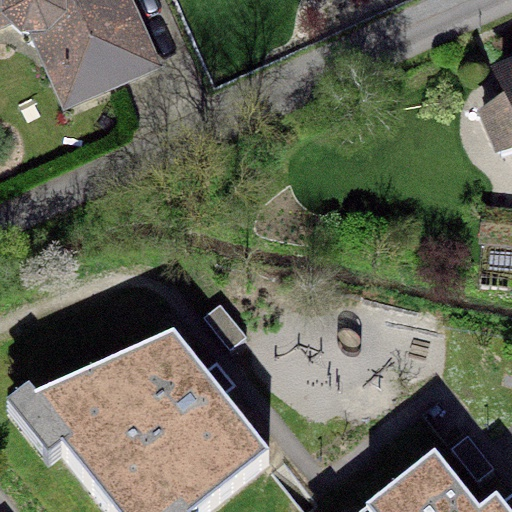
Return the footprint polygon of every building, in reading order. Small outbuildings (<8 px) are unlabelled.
[(102,88),(145,69),(114,0),(0,0),(0,23),(1,23),(17,39),(40,38),(59,80),(92,65),(102,88)] [(511,80),(496,87),(504,104),(479,120),(497,161),(511,156),(511,80)] [(482,246),(511,248),(511,221),(485,219),(482,246)] [(215,511),(268,470),(177,357),(36,419),(112,511),(215,511)] [(467,511),(440,478),(397,511),(467,511)]
